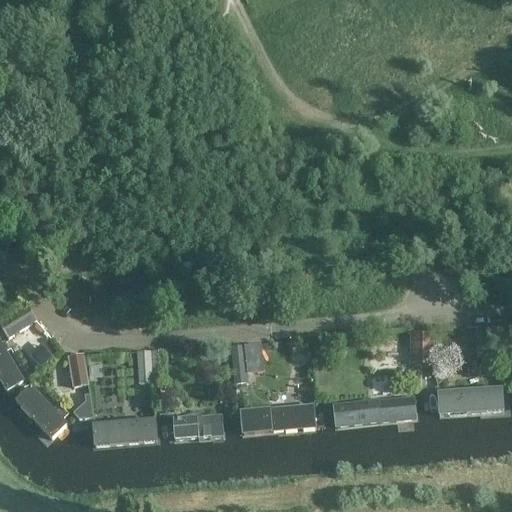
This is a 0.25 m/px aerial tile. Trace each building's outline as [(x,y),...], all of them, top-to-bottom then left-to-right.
[(21,311),(0,324),(0,327),(9,342),(37,324),(26,308),(21,311)] [(505,324),(491,324),(493,343),(506,342),(505,324)] [(488,333),(475,334),(476,359),(489,358),(488,333)] [(29,384),(0,335),(0,381),(8,396),(29,384)] [(408,336),(408,367),(433,367),(433,336),(408,336)] [(41,368),(54,356),(43,344),(30,356),(41,368)] [(247,385),(243,348),(230,349),(234,386),(247,385)] [(151,355),(153,386),(166,385),(165,354),(151,355)] [(151,355),(138,355),(140,387),(153,386),(151,355)] [(84,358),(69,360),(74,391),(89,388),(84,358)] [(70,427),(31,386),(11,404),(52,445),(70,427)] [(507,387),(434,392),(436,419),(509,414),(507,387)] [(417,393),(330,402),(332,430),(420,422),(417,393)] [(77,406),(77,419),(93,419),(93,405),(77,406)] [(318,405),(238,411),(241,440),(320,433),(318,405)] [(226,414),(166,418),(167,444),(228,440),(226,414)] [(159,419),(89,423),(91,451),(161,445),(159,419)]
